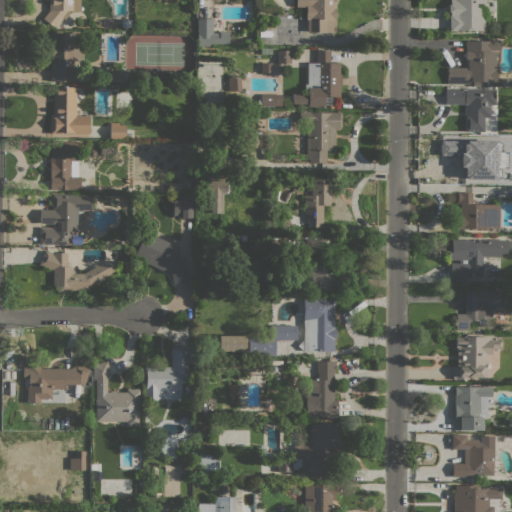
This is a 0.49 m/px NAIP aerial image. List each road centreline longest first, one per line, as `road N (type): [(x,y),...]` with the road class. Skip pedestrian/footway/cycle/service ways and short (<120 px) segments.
road 1 (tertiary): [(393,511),(398,0)]
road 2 (residential): [(0,317),(145,312)]
